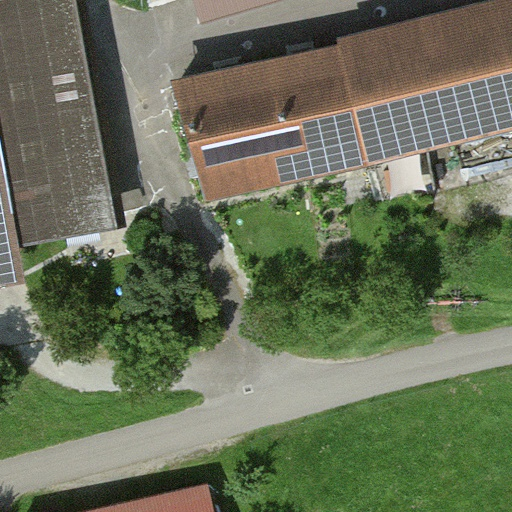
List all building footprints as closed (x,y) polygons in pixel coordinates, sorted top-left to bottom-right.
[(195,0),(199,11),(235,0),(195,0)] [(511,25),(358,57),(380,164),(511,136),(511,25)] [(0,286),(43,278),(0,43),(0,286)] [(198,91),(221,197),(380,164),(358,57),(198,91)] [(149,511),(216,511),(213,498),(149,511)]
